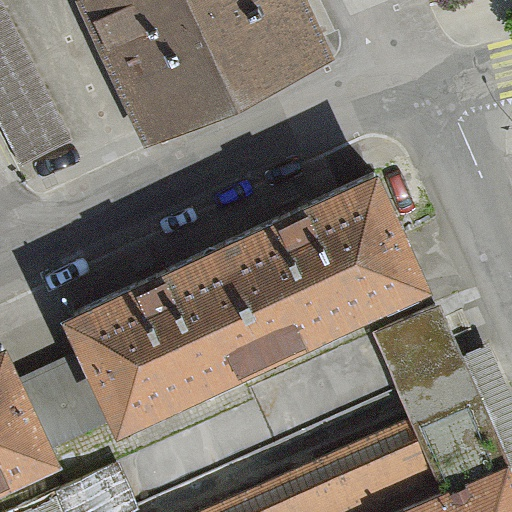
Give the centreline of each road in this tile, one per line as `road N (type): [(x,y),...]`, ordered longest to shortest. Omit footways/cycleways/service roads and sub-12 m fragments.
road 1 (unclassified): [(0,272),(340,111),(434,84)]
road 2 (residential): [(511,270),(434,84)]
